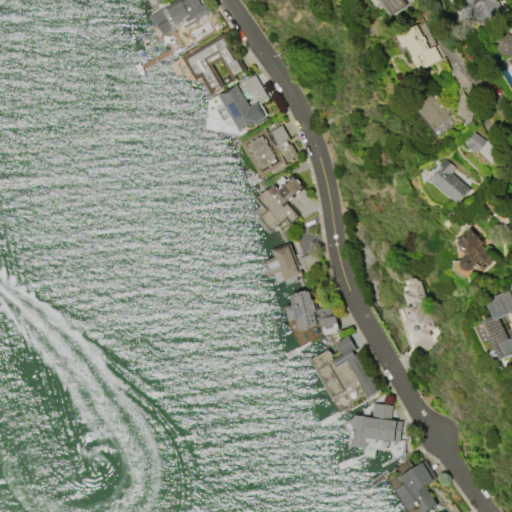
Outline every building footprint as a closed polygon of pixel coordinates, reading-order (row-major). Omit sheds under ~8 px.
[(147,15),(173,0),(198,0),(201,5),(203,3),(208,12),(183,26),(182,24),(162,36),(156,25),(154,27),(147,15)] [(375,7),(369,0),(401,0),(405,5),(390,16),(381,3),(375,7)] [(456,0),(460,8),(456,10),(460,20),(472,15),(475,24),(501,13),(495,0),(456,0)] [(415,24),(428,48),(433,46),(440,58),(418,70),(405,46),(403,47),(396,35),(415,24)] [(510,34),(511,34),(511,57),(499,54),(499,50),(496,49),(500,31),(510,34)] [(180,58),(223,33),(230,45),(225,47),(233,60),(238,57),(246,71),(243,73),(241,71),(233,76),(234,78),(231,80),(219,59),(210,64),(222,84),(219,86),(218,84),(211,88),(213,91),(209,93),(200,77),(194,81),(180,58)] [(222,122),(214,107),(221,103),(216,95),(226,89),(227,90),(253,75),(266,97),(258,103),(266,117),(255,124),(254,123),(238,133),(229,118),(222,122)] [(454,120),(431,94),(413,109),(436,136),(454,120)] [(263,127),(266,132),(279,124),(288,137),(284,140),(286,144),(287,144),(295,156),(285,162),(278,150),(276,151),(283,162),(258,176),(238,142),(263,127)] [(484,140),(477,152),(465,145),(472,132),(484,140)] [(449,173),(468,189),(455,204),(446,196),(447,195),(428,179),(431,175),(432,175),(439,167),(436,165),(442,157),(454,168),(449,173)] [(291,176),(301,187),(284,202),(297,216),(290,222),(284,216),(269,230),(258,218),(267,210),(255,198),(265,189),(266,190),(272,185),(276,189),(291,176)] [(455,239),(467,227),(482,241),(479,244),(493,257),(480,271),(477,268),(476,270),(473,267),(468,271),(462,270),(457,266),(457,261),(463,254),(458,248),(459,247),(454,242),(456,240),(455,239)] [(297,258),(313,252),(319,268),(303,274),(301,268),(298,269),(300,274),(282,281),(279,271),(265,276),(260,262),(273,257),(270,249),(287,243),(296,265),(300,264),(297,258)] [(416,276),(403,280),(408,291),(401,293),(406,307),(398,310),(410,341),(436,332),(416,276)] [(286,321),(283,306),(290,304),(288,295),(292,294),(292,292),(305,289),(305,291),(307,290),(310,299),(312,298),(314,309),(329,305),(332,314),(334,314),(338,329),(337,329),(338,332),(323,335),(323,334),(321,334),(319,327),(321,326),(319,318),(314,319),(316,325),(297,330),(294,319),(286,321)] [(511,353),(511,336),(507,338),(498,317),(511,311),(511,302),(507,291),(485,300),(492,316),(481,321),(497,360),(511,353)] [(312,358),(326,349),(327,352),(328,351),(330,355),(329,356),(331,359),(340,354),(334,343),(346,335),(355,348),(354,349),(378,389),(365,397),(356,382),(344,389),(345,390),(331,399),(313,369),(317,367),(312,358)] [(371,402),(391,405),(389,419),(401,421),(398,441),(393,441),(393,442),(386,441),(385,449),(379,449),(380,443),(374,443),(374,439),(366,438),(365,447),(348,445),(350,426),(346,421),(351,416),(352,414),(369,417),(371,402)] [(407,510),(394,490),(402,484),(397,477),(400,475),(421,462),(433,480),(425,485),(437,504),(424,511),(419,511),(415,505),(407,510)]
